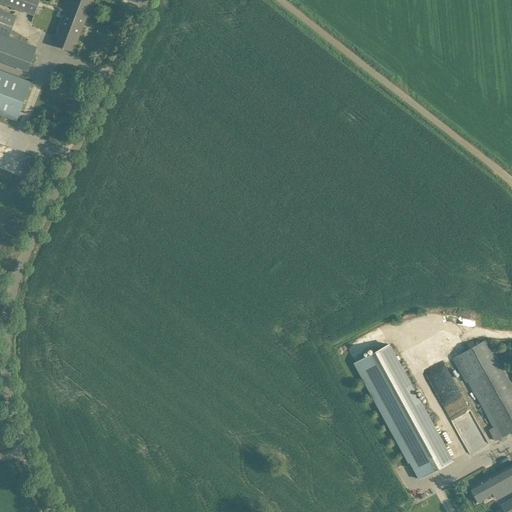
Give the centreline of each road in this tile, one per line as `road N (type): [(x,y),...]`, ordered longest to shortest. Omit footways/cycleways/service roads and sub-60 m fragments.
road 1 (unclassified): [(56,511),(17,419),(14,315),(28,262),(148,0)]
road 2 (unclassified): [(511,184),(277,0)]
